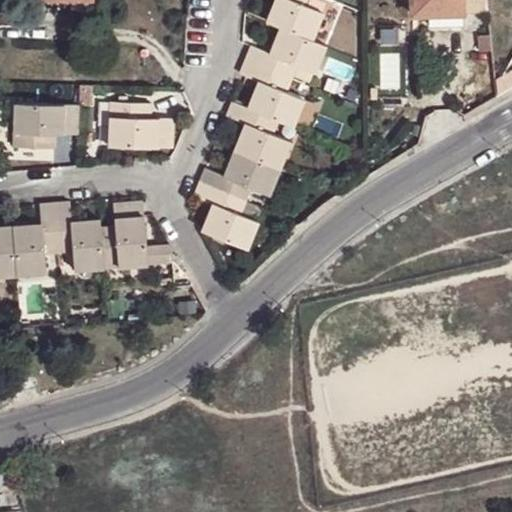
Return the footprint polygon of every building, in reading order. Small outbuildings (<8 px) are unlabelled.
[(91,9),(91,0),(58,0),(57,0),(58,9),(91,9)] [(274,0),(266,21),(280,26),(312,38),(322,11),(304,5),(305,0),(274,0)] [(411,0),(412,14),(427,14),(461,14),(461,0),(411,0)] [(461,0),(461,14),(486,13),(484,0),(461,0)] [(461,14),(427,14),(427,23),(461,23),(461,14)] [(249,49),(243,62),(290,80),(296,66),(313,72),(323,43),(312,38),(280,26),(269,56),(254,50),(249,49)] [(237,77),(243,79),(257,84),(248,109),(275,120),(292,126),(301,102),(284,95),(290,80),(243,62),(237,77)] [(102,145),(164,149),(165,118),(145,117),(145,104),(104,101),(102,145)] [(74,105),(11,102),(8,146),(49,149),(50,135),(72,136),(74,105)] [(224,119),(228,121),(242,126),(233,151),(277,168),(288,141),(270,134),(275,120),(248,109),(230,103),(224,119)] [(201,228),(204,232),(245,248),(254,223),(237,216),(249,189),(267,195),(277,168),(233,151),(222,179),(208,174),(204,172),(193,200),(210,208),(201,228)] [(73,221),(72,200),(57,201),(60,251),(75,250),(76,269),(105,267),(102,228),(101,219),(73,221)] [(60,251),(57,201),(41,202),(42,208),(43,223),(12,226),(15,274),(46,272),(44,252),(60,251)] [(147,246),(145,214),(144,201),(137,201),(116,202),(118,227),(102,228),(105,267),(149,264),(147,246)] [(0,226),(0,275),(15,274),(12,226),(0,226)] [(169,262),(170,243),(151,245),(154,263),(169,262)]
